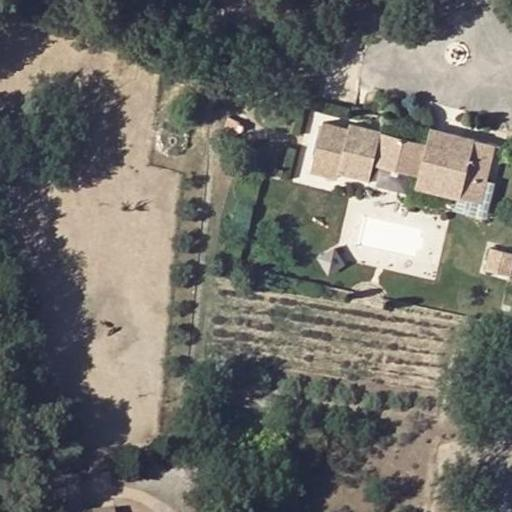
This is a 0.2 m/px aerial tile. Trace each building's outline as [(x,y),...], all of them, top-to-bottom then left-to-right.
[(465,174),(486,179),(495,142),(451,131),(448,145),(425,139),(348,122),(347,126),(322,119),(310,171),(335,177),(336,171),(369,178),(373,162),(417,173),(414,184),(461,195),(465,174)] [(448,145),(451,131),(428,125),(425,139),(448,145)] [(465,174),(461,195),(481,200),(486,179),(465,174)] [(511,251),(489,246),(485,268),(509,273),(511,260),(511,251)] [(73,510),(81,509),(77,474),(68,476),(73,510)] [(90,511),(90,509),(81,509),(73,510),(68,476),(51,478),(54,511),(90,511)]
